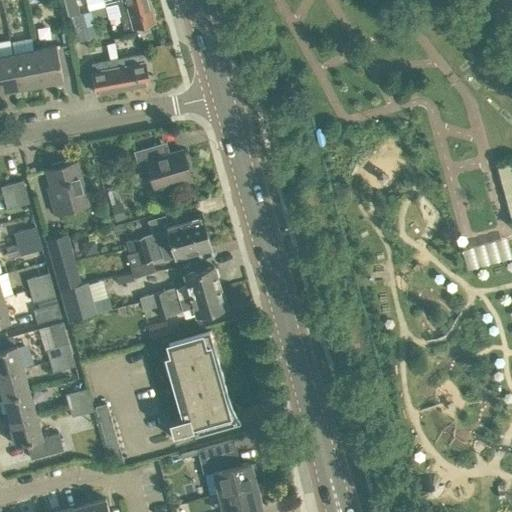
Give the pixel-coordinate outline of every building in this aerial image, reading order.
[(147,0),(131,0),(117,4),(124,30),(154,22),(147,0)] [(75,24),(87,21),(85,13),(99,10),(98,2),(72,7),(75,24)] [(56,46),(35,50),(41,84),(63,79),(56,46)] [(110,57),(116,56),(114,46),(107,47),(109,58),(110,57)] [(35,50),(13,54),(19,88),(41,84),(35,50)] [(128,64),(118,66),(122,88),(148,83),(142,51),(126,54),(128,64)] [(0,91),(19,88),(13,54),(0,56),(0,91)] [(122,88),(118,66),(108,68),(107,58),(90,61),(96,93),(122,88)] [(169,153),(166,142),(133,151),(140,172),(149,170),(155,189),(190,179),(182,149),(169,153)] [(54,213),(88,204),(76,162),(46,170),(53,196),(50,197),(54,213)] [(511,167),(511,163),(498,166),(511,218),(511,167)] [(104,176),(105,182),(111,183),(115,179),(113,173),(107,172),(104,176)] [(3,197),(26,191),(23,180),(0,186),(3,197)] [(29,202),(26,191),(3,197),(6,208),(29,202)] [(121,201),(119,202),(110,205),(115,221),(126,217),(121,201)] [(129,253),(204,232),(199,214),(169,223),(167,216),(146,222),(150,234),(131,238),(124,240),(129,253)] [(16,243),(39,237),(36,225),(13,232),(16,243)] [(204,232),(129,253),(126,254),(130,266),(133,276),(155,273),(151,259),(162,256),(163,258),(174,255),(175,258),(209,249),(204,232)] [(45,239),(58,287),(79,281),(66,233),(45,239)] [(42,248),(39,237),(16,243),(20,255),(42,248)] [(156,305),(218,287),(215,277),(218,275),(216,269),(213,268),(212,266),(184,274),(187,284),(176,288),(175,286),(139,296),(142,309),(156,305)] [(26,278),(30,290),(52,283),(49,272),(26,278)] [(115,276),(117,284),(133,279),(131,272),(115,276)] [(94,312),(86,281),(59,289),(67,320),(94,312)] [(30,290),(33,301),(55,295),(52,283),(30,290)] [(223,305),(226,302),(224,297),(221,296),(218,287),(156,305),(160,318),(182,311),(182,309),(193,306),(196,315),(224,307),(223,305)] [(0,323),(10,321),(3,297),(0,298),(0,323)] [(61,316),(57,302),(33,308),(37,322),(61,316)] [(168,320),(146,327),(150,338),(171,332),(168,320)] [(175,370),(217,358),(213,343),(207,345),(203,332),(168,342),(168,341),(167,342),(175,370)] [(49,360),(71,354),(68,342),(46,348),(49,360)] [(0,373),(22,368),(15,344),(0,348),(0,373)] [(75,365),(71,354),(49,360),(52,371),(75,365)] [(218,359),(217,358),(175,370),(183,397),(225,385),(221,370),(215,372),(212,361),(218,359)] [(29,391),(22,368),(0,373),(0,389),(3,398),(29,391)] [(225,385),(183,397),(188,414),(169,420),(174,439),(202,431),(201,430),(193,432),(191,424),(237,411),(237,410),(232,411),(228,397),(222,399),(219,388),(225,386),(225,385)] [(68,405),(90,398),(87,387),(65,393),(68,405)] [(29,391),(3,398),(9,422),(35,414),(29,391)] [(94,410),(90,398),(68,405),(71,416),(94,410)] [(109,410),(107,403),(95,406),(97,413),(109,410)] [(111,417),(109,410),(97,413),(99,420),(111,417)] [(42,437),(35,414),(9,422),(16,446),(25,443),(30,458),(62,449),(57,432),(42,437)] [(113,424),(111,417),(99,420),(101,427),(113,424)] [(115,431),(113,424),(101,427),(103,434),(115,431)] [(117,438),(115,431),(103,434),(105,441),(117,438)] [(118,445),(117,438),(105,441),(107,448),(118,445)] [(219,493),(255,484),(253,473),(260,472),(257,462),(250,464),(250,462),(236,465),(234,455),(237,454),(233,438),(197,447),(204,474),(209,496),(219,493)] [(120,452),(118,445),(107,448),(109,455),(120,452)] [(122,459),(120,452),(109,455),(111,462),(122,459)] [(111,462),(113,469),(124,466),(122,459),(111,462)] [(255,484),(219,493),(223,511),(241,511),(242,511),(261,506),(255,484)] [(84,504),(86,511),(108,511),(105,498),(84,504)]
